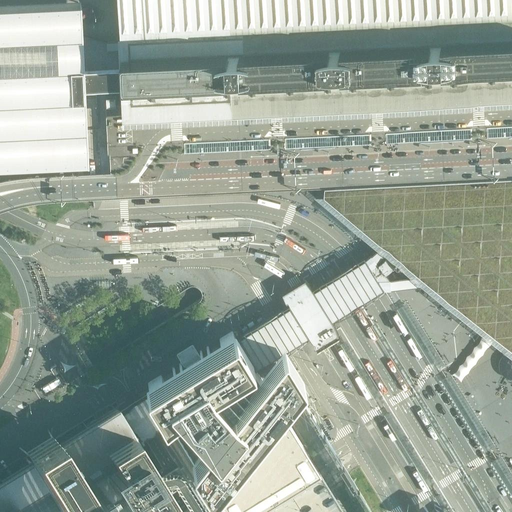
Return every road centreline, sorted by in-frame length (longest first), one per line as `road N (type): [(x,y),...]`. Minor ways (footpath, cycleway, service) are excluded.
road 1 (unclassified): [(511,112),(176,126),(158,130),(130,173),(108,184)]
road 2 (primary): [(511,154),(182,170),(170,183)]
road 3 (primary): [(511,166),(170,183)]
road 4 (tertiary): [(0,398),(26,354),(30,323),(22,279),(0,246)]
road 5 (unclassified): [(0,140),(96,133),(95,108)]
